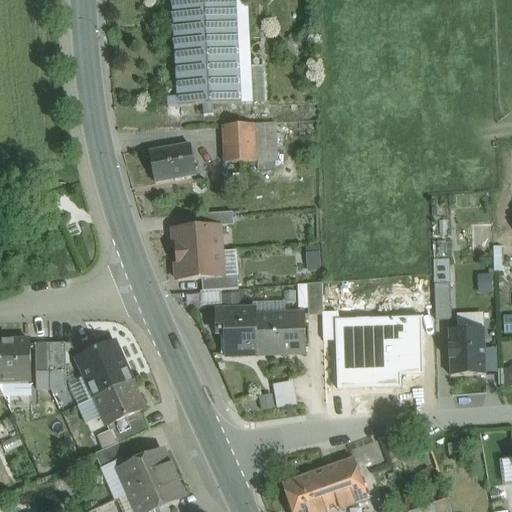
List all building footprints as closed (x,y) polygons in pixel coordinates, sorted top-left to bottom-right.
[(248,1),(174,5),(178,99),(167,100),(168,109),(204,107),(205,117),(213,116),(212,107),(253,105),(251,68),(248,1)] [(262,67),(251,68),(253,105),(264,104),(262,67)] [(276,125),(254,126),(256,164),(277,163),(276,125)] [(254,127),(223,128),(225,166),(255,164),(254,127)] [(191,147),(149,154),(155,184),(196,177),(191,147)] [(232,214),(197,217),(198,229),(218,227),(219,228),(234,227),(232,214)] [(198,229),(174,230),(176,257),(220,253),(219,228),(218,227),(198,229)] [(323,272),(323,252),(311,252),(310,272),(323,272)] [(220,253),(176,257),(178,283),(202,281),(222,280),(222,279),(220,253)] [(434,259),(434,282),(449,281),(448,259),(434,259)] [(222,280),(202,281),(202,293),(238,290),(237,277),(222,279),(222,280)] [(449,318),(449,284),(435,283),(434,317),(449,318)] [(322,285),(307,286),(308,318),(322,317),(322,285)] [(223,305),(239,305),(239,293),(223,294),(223,305)] [(483,346),(482,311),(455,312),(455,328),(440,329),(442,376),(496,373),(495,345),(483,346)] [(254,318),(254,312),(217,313),(217,335),(226,335),(226,355),(255,355),(253,318),(254,318)] [(254,318),(253,318),(255,355),(304,353),(303,316),(254,318)] [(30,342),(0,342),(0,383),(31,383),(30,342)] [(132,384),(114,343),(77,360),(95,400),(132,384)] [(50,345),(35,345),(36,373),(50,373),(50,345)] [(65,373),(65,345),(50,345),(50,373),(65,373)] [(298,380),(277,384),(281,407),(302,403),(298,380)] [(132,384),(95,400),(107,428),(145,411),(132,384)] [(143,417),(112,431),(119,445),(128,441),(149,431),(143,417)] [(119,445),(95,456),(102,471),(134,456),(128,441),(119,445)] [(384,449),(311,474),(319,498),(330,495),(335,511),(397,491),(384,449)] [(163,452),(119,472),(129,495),(173,475),(163,452)] [(311,474),(282,484),(291,511),(335,511),(330,495),(319,498),(311,474)] [(173,475),(129,495),(137,511),(152,511),(183,498),(173,475)] [(450,511),(448,500),(434,505),(434,511),(450,511)]
